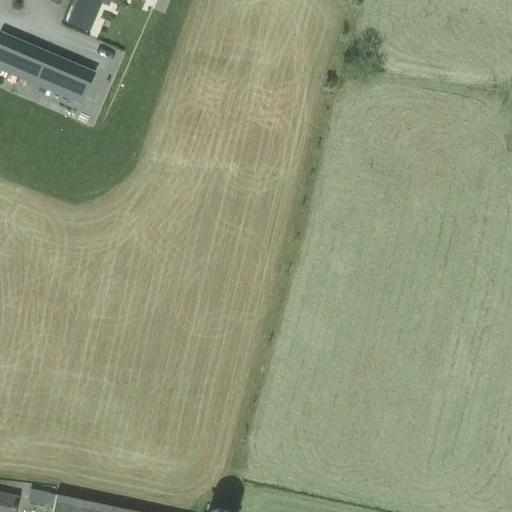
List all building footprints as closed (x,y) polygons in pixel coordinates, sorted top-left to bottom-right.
[(83,0),(82,4),(96,9),(99,0),(83,0)] [(95,74),(0,34),(0,69),(82,105),(95,74)] [(50,492),(30,488),(28,500),(48,505),(50,492)] [(0,511),(15,511),(18,496),(0,492),(0,511)] [(142,511),(56,494),(52,511),(142,511)]
